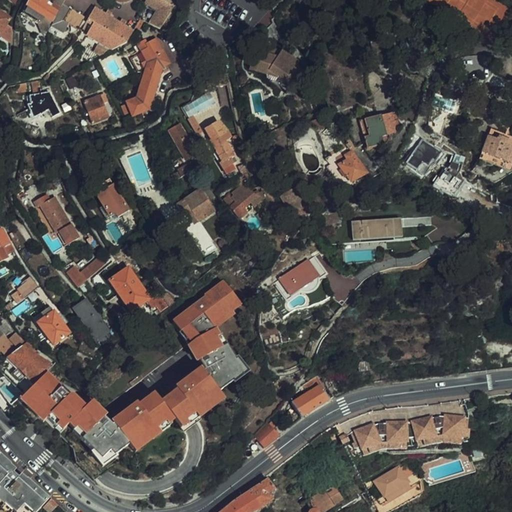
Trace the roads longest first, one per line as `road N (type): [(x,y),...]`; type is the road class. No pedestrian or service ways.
road 1 (secondary): [(191,511),(343,405),(511,380)]
road 2 (secondary): [(118,511),(0,419)]
road 3 (secondary): [(0,428),(91,511)]
